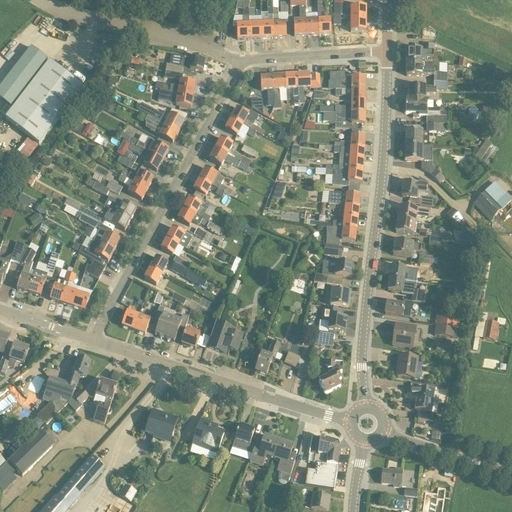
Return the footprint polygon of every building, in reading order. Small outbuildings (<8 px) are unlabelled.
[(289,0),(290,9),(299,9),(300,22),(293,22),(294,37),(306,37),(306,22),(305,14),(305,6),(304,0),(289,0)] [(324,12),(322,13),(321,0),(316,0),(318,21),(318,36),(331,36),(330,21),(324,21),(324,12)] [(237,26),(237,41),(249,40),(249,25),(248,17),(248,10),(248,6),(248,2),(242,2),(243,17),(242,18),(243,25),(237,26)] [(267,24),(261,25),(261,40),(273,39),(272,3),(267,3),(267,16),(267,24)] [(286,39),(285,24),(279,24),(278,9),(273,9),(272,3),(273,39),(286,39)] [(351,8),(351,21),(366,21),(366,8),(351,8)] [(318,21),(306,22),(306,37),(318,36),(318,21)] [(350,33),(351,33),(365,33),(366,21),(351,21),(350,33)] [(261,40),(261,25),(249,25),(249,40),(261,40)] [(406,62),(406,64),(426,64),(439,65),(439,55),(433,55),(433,52),(434,52),(437,52),(437,46),(435,46),(435,45),(424,45),(424,52),(422,52),(422,51),(407,51),(407,57),(406,57),(405,62),(406,62)] [(0,100),(11,109),(47,61),(31,48),(0,88),(0,100)] [(205,60),(202,60),(185,57),(184,59),(182,59),(181,68),(166,65),(165,72),(183,76),(184,70),(190,71),(190,72),(203,74),(205,60)] [(49,63),(6,119),(39,145),(83,89),(49,63)] [(426,64),(406,64),(406,65),(405,65),(405,70),(406,70),(406,77),(421,77),(434,77),(434,83),(446,83),(447,74),(439,74),(439,65),(426,64)] [(183,76),(165,72),(164,79),(182,82),(183,76)] [(351,91),(365,91),(365,79),(345,79),(345,73),(329,74),(330,83),(335,82),(335,90),(341,91),(351,91)] [(493,74),(492,83),(504,85),(505,76),(493,74)] [(285,91),(297,90),(297,76),(285,77),(285,91)] [(298,98),(298,105),(303,105),(303,98),(304,98),(304,90),(310,89),(310,90),(320,89),(319,78),(319,77),(309,77),(309,76),(297,76),(297,90),(298,98)] [(281,110),(279,91),(285,91),(285,77),(273,78),(273,91),(274,99),(274,106),(272,110),(281,110)] [(108,85),(115,88),(118,81),(110,78),(108,85)] [(273,91),(273,78),(260,79),(261,92),(267,92),(268,100),(269,100),(269,107),(274,106),(274,99),(273,91)] [(193,97),(195,85),(180,82),(179,88),(164,86),(164,84),(156,83),(156,89),(160,90),(163,90),(163,92),(193,97)] [(446,83),(434,83),(434,88),(409,88),(408,102),(406,101),(406,102),(427,102),(424,102),(425,94),(436,94),(436,92),(446,92),(446,83)] [(163,90),(160,90),(158,102),(168,104),(176,105),(176,107),(191,109),(193,97),(163,92),(163,90)] [(341,97),(351,97),(351,102),(365,103),(365,91),(351,91),(341,91),(341,97)] [(98,105),(102,109),(107,102),(102,99),(98,105)] [(263,112),(262,110),(262,100),(251,101),(252,110),(263,116),(263,112)] [(351,107),(335,107),(335,114),(365,114),(365,103),(351,102),(351,107)] [(413,119),(426,119),(426,125),(445,126),(448,126),(448,119),(439,119),(439,110),(432,110),(432,102),(427,102),(406,102),(404,102),(404,114),(405,114),(405,115),(413,115),(413,119)] [(184,122),(171,115),(165,112),(163,116),(142,105),(138,111),(147,117),(148,117),(178,133),(184,122)] [(493,114),(493,105),(483,105),(483,114),(493,114)] [(250,131),(256,134),(258,130),(252,126),(253,125),(245,121),(248,116),(237,109),(231,120),(242,127),(250,131)] [(172,115),(182,120),(184,116),(174,111),(172,115)] [(352,130),(352,126),(365,126),(365,114),(335,114),(335,129),(352,130)] [(160,136),(159,137),(172,144),(178,133),(148,117),(147,117),(144,122),(145,123),(145,129),(160,136)] [(225,131),(237,138),(242,127),(231,120),(225,131)] [(89,136),(89,135),(91,135),(93,131),(93,128),(94,128),(88,124),(83,133),(89,136)] [(445,134),(445,126),(426,125),(426,134),(445,134)] [(253,139),(256,134),(250,131),(247,135),(253,139)] [(405,133),(405,147),(422,148),(422,133),(405,133)] [(288,146),(292,138),(286,135),(282,144),(288,146)] [(365,138),(351,137),(351,143),(340,142),(340,144),(335,143),(334,148),(364,150),(365,138)] [(168,151),(155,144),(147,139),(144,145),(131,138),(128,143),(131,145),(162,162),(168,151)] [(215,150),(247,168),(250,162),(243,159),(242,159),(236,156),(237,155),(230,151),(233,146),(221,139),(215,150)] [(486,141),(474,157),(480,162),(492,145),(486,141)] [(146,160),(143,166),(156,173),(162,162),(131,145),(128,149),(139,155),(139,156),(146,160)] [(254,153),(244,147),(241,152),(252,158),(254,153)] [(422,148),(405,147),(405,162),(422,163),(422,162),(428,162),(429,148),(422,148)] [(339,160),(363,162),(364,150),(334,148),(334,154),(339,154),(339,160)] [(45,157),(49,160),(55,152),(51,149),(45,157)] [(245,172),(247,168),(215,150),(209,161),(221,168),(224,162),(231,166),(232,165),(245,172)] [(123,159),(134,165),(137,159),(127,153),(123,159)] [(481,162),(486,166),(492,158),(487,154),(481,162)] [(134,165),(123,159),(121,158),(117,163),(131,171),(134,165)] [(333,166),(333,167),(326,166),(326,170),(326,171),(362,173),(363,162),(339,160),(338,167),(333,166)] [(211,187),(218,191),(224,194),(232,198),(235,194),(227,190),(227,189),(221,186),(223,182),(216,178),(217,176),(205,169),(199,180),(211,187)] [(348,188),(349,184),(361,185),(362,173),(326,171),(326,176),(332,177),(332,186),(348,188)] [(439,185),(444,180),(435,171),(431,176),(439,185)] [(121,177),(127,180),(147,191),(153,180),(140,173),(137,178),(130,174),(129,176),(123,172),(121,177)] [(31,187),(36,178),(31,176),(27,185),(31,187)] [(124,185),(131,189),(128,195),(141,202),(147,191),(127,180),(121,177),(119,181),(125,185),(124,185)] [(419,179),(418,186),(403,184),(401,198),(417,200),(418,194),(426,195),(427,185),(419,179)] [(193,191),(205,198),(211,187),(199,180),(193,191)] [(119,196),(122,189),(110,182),(106,189),(109,191),(110,191),(119,196)] [(473,205),(490,222),(511,200),(495,183),(473,205)] [(106,198),(109,191),(106,189),(95,184),(92,190),(106,198)] [(277,185),(272,199),(281,201),(286,185),(277,185)] [(335,206),(345,207),(359,209),(360,197),(329,193),(328,205),(329,205),(335,206)] [(418,206),(432,208),(434,199),(420,197),(418,206)] [(200,207),(201,206),(189,199),(183,210),(208,224),(210,219),(205,216),(207,211),(200,207)] [(136,211),(116,200),(110,211),(130,222),(136,211)] [(359,209),(345,207),(344,219),(357,220),(359,209)] [(78,214),(81,215),(99,225),(102,219),(82,208),(78,214)] [(400,208),(398,221),(415,224),(416,217),(429,219),(430,213),(400,208)] [(208,224),(183,210),(177,221),(189,228),(192,222),(199,227),(200,225),(206,228),(208,224)] [(259,222),(235,210),(232,216),(256,229),(259,222)] [(456,224),(461,219),(453,210),(447,215),(456,224)] [(110,211),(108,217),(105,216),(103,221),(124,233),(130,222),(110,211)] [(81,215),(78,214),(76,212),(74,216),(79,219),(78,221),(96,230),(99,225),(81,215)] [(42,224),(37,216),(31,220),(36,227),(42,224)] [(357,220),(344,219),(343,224),(333,222),(332,229),(343,230),(356,232),(357,220)] [(415,224),(398,221),(395,234),(426,239),(427,233),(420,232),(421,225),(415,224)] [(224,232),(209,224),(206,230),(221,238),(224,232)] [(252,238),(256,229),(244,224),(240,232),(252,238)] [(42,226),(39,231),(44,234),(47,228),(42,226)] [(191,239),(184,235),(172,229),(166,240),(178,246),(185,250),(191,239)] [(326,240),(325,246),(339,247),(340,242),(355,244),(356,232),(343,230),(332,229),(330,229),(329,239),(326,239),(326,240)] [(207,234),(206,235),(197,230),(194,235),(210,244),(213,237),(207,234)] [(120,242),(99,231),(93,242),(114,253),(120,242)] [(430,237),(429,244),(441,246),(442,239),(430,237)] [(161,251),(172,257),(178,246),(166,240),(161,251)] [(10,262),(20,265),(28,250),(29,249),(17,242),(13,254),(10,262)] [(102,267),(104,262),(108,264),(114,253),(93,242),(90,248),(88,251),(82,248),(79,254),(91,260),(93,262),(102,267)] [(393,256),(411,259),(412,252),(420,253),(421,246),(413,245),(395,242),(393,256)] [(341,257),(342,249),(325,247),(324,255),(341,257)] [(205,259),(207,254),(195,248),(193,253),(205,259)] [(33,280),(36,273),(30,271),(33,263),(31,263),(36,254),(28,250),(20,265),(25,267),(25,268),(24,268),(17,290),(28,294),(33,280)] [(9,267),(10,262),(13,254),(4,260),(0,270),(0,289),(3,282),(4,282),(9,267)] [(433,258),(419,256),(418,264),(431,266),(432,265),(432,259),(433,258)] [(173,263),(175,264),(185,269),(188,264),(176,257),(173,263)] [(162,276),(168,265),(156,258),(150,269),(162,276)] [(242,262),(236,259),(230,274),(236,276),(242,262)] [(36,272),(36,273),(33,280),(28,294),(40,298),(47,278),(52,279),(55,269),(56,264),(50,262),(45,275),(36,272)] [(102,267),(93,262),(90,268),(102,275),(105,269),(102,267)] [(185,269),(175,264),(172,269),(182,275),(185,269)] [(352,266),(336,264),(335,270),(322,269),(322,276),(351,279),(352,266)] [(99,280),(102,275),(90,268),(87,266),(84,273),(99,280)] [(429,268),(420,266),(418,273),(429,274),(429,268)] [(412,277),(413,271),(392,267),(390,280),(403,282),(404,276),(412,277)] [(61,305),(66,291),(69,283),(71,275),(66,273),(64,281),(59,279),(62,271),(55,269),(52,279),(51,281),(57,283),(56,287),(54,287),(50,301),(61,305)] [(144,280),(156,287),(162,276),(150,269),(144,280)] [(313,284),(326,285),(342,287),(342,279),(315,276),(313,284)] [(200,277),(196,284),(203,287),(207,281),(200,277)] [(415,291),(416,284),(411,283),(403,282),(390,280),(388,292),(401,294),(400,295),(412,297),(411,303),(425,305),(427,293),(415,291)] [(61,305),(73,309),(78,294),(66,291),(61,305)] [(350,294),(332,292),(330,306),(348,308),(350,294)] [(89,298),(78,294),(73,309),(84,313),(89,298)] [(160,307),(163,296),(158,294),(154,305),(160,307)] [(183,306),(186,300),(174,294),(171,299),(183,306)] [(387,303),(385,315),(402,318),(403,311),(404,306),(387,303)] [(163,316),(165,312),(159,310),(152,330),(153,333),(156,332),(155,336),(159,338),(161,340),(163,339),(165,339),(172,319),(163,316)] [(329,323),(328,331),(346,333),(347,319),(341,318),(342,312),(323,310),(322,322),(329,323)] [(139,318),(127,313),(122,327),(133,332),(139,318)] [(436,327),(456,330),(456,329),(458,330),(460,321),(437,317),(436,327)] [(150,322),(139,318),(133,332),(145,336),(150,322)] [(185,328),(187,321),(183,320),(181,323),(172,319),(165,339),(166,340),(167,342),(170,341),(175,343),(180,327),(185,328)] [(486,322),(478,320),(475,338),(482,340),(496,342),(499,325),(486,323),(486,322)] [(236,353),(241,338),(227,333),(229,329),(216,324),(207,348),(220,353),(222,348),(236,353)] [(415,329),(396,326),(393,347),(412,350),(415,329)] [(456,330),(436,327),(435,336),(455,339),(456,330)] [(188,328),(187,333),(186,333),(181,345),(195,350),(197,345),(205,348),(209,337),(203,335),(202,338),(200,337),(200,335),(194,333),(195,331),(188,328)] [(332,348),(334,335),(316,332),(314,345),(332,348)] [(272,343),(267,358),(261,355),(255,372),(266,376),(272,360),(275,361),(280,346),(272,343)] [(14,345),(8,364),(1,362),(0,364),(0,375),(5,377),(8,368),(14,370),(16,362),(24,365),(28,350),(14,345)] [(295,369),(300,359),(288,354),(284,364),(295,369)] [(418,359),(399,357),(398,364),(399,365),(397,377),(415,380),(418,359)] [(45,393),(43,401),(54,405),(55,403),(59,404),(61,398),(71,401),(79,377),(85,380),(90,364),(77,359),(77,360),(78,361),(75,370),(72,369),(67,385),(49,380),(45,393)] [(339,375),(342,373),(343,364),(325,362),(325,366),(328,367),(327,370),(334,370),(333,372),(334,374),(328,377),(329,378),(319,383),(325,395),(340,388),(337,382),(341,380),(339,375)] [(307,372),(299,370),(297,377),(305,379),(307,372)] [(11,381),(0,389),(0,403),(17,390),(11,381)] [(103,382),(103,383),(100,382),(97,391),(96,396),(105,400),(103,406),(99,405),(96,414),(93,422),(104,426),(107,418),(108,415),(110,414),(111,412),(109,410),(114,397),(117,387),(108,384),(108,383),(108,382),(105,381),(103,382)] [(419,391),(409,389),(408,400),(433,404),(435,387),(420,385),(419,391)] [(82,391),(68,405),(76,413),(82,407),(80,406),(89,397),(82,391)] [(432,423),(434,415),(431,414),(433,404),(408,400),(416,402),(415,412),(419,413),(418,421),(422,422),(432,423)] [(146,433),(170,441),(177,421),(152,413),(146,433)] [(201,422),(193,445),(218,454),(224,434),(210,429),(211,425),(209,425),(210,423),(203,421),(202,423),(201,422)] [(254,432),(246,429),(239,427),(232,448),(247,454),(254,432)] [(40,433),(8,463),(21,476),(22,478),(54,447),(40,433)] [(273,460),(279,443),(264,438),(262,445),(256,443),(254,449),(250,463),(262,467),(266,457),(273,460)] [(338,445),(324,441),(325,440),(320,439),(312,438),(309,455),(317,457),(315,471),(307,470),(305,486),(333,489),(340,449),(340,448),(338,446),(338,445)] [(293,448),(279,443),(273,460),(280,462),(277,472),(290,476),(293,469),(297,456),(291,454),(293,448)] [(92,458),(57,498),(56,497),(42,511),(67,511),(69,510),(105,469),(92,458)] [(394,488),(400,489),(401,471),(395,470),(395,473),(383,472),(382,485),(394,486),(394,488)] [(118,496),(130,503),(136,492),(124,485),(118,496)] [(416,498),(417,491),(405,490),(404,497),(416,498)] [(327,511),(330,499),(313,496),(307,495),(305,510),(311,511),(314,511),(327,511)]
